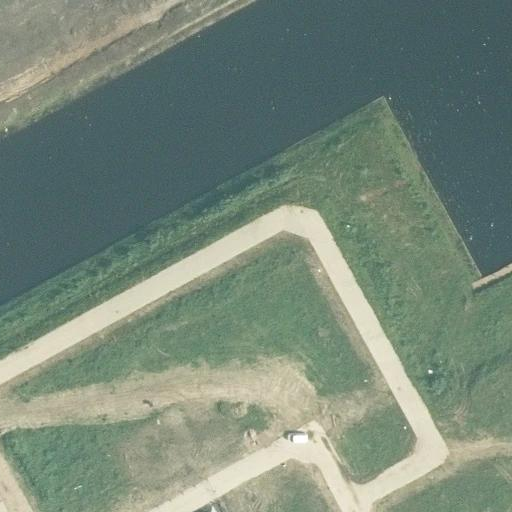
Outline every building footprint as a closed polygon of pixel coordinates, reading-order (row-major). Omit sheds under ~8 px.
[(88,0),(79,0),(68,6),(85,38),(104,28),(88,0)] [(113,0),(88,0),(104,28),(123,17),(113,0)] [(138,0),(113,0),(123,17),(142,7),(138,0)] [(47,13),(30,23),(48,55),(64,46),(47,13)] [(30,23),(14,31),(32,63),(48,55),(30,23)] [(14,31),(0,38),(0,42),(16,72),(32,63),(14,31)] [(0,42),(0,80),(16,72),(0,42)] [(294,239),(263,256),(284,293),(298,285),(307,280),(295,257),(302,253),(294,239)] [(219,277),(187,294),(207,332),(210,336),(231,325),(219,304),(231,298),(219,277)] [(282,307),(274,311),(286,333),(332,308),(331,306),(320,286),(303,295),(298,285),(284,293),(277,297),(282,307)] [(187,294),(166,305),(169,311),(182,335),(186,343),(207,332),(187,294)] [(251,301),(237,309),(241,317),(255,309),(251,301)] [(332,308),(286,333),(303,365),(324,354),(319,344),(344,331),(332,308)] [(134,323),(117,332),(133,361),(182,335),(169,311),(147,323),(137,328),(134,323)] [(97,343),(76,355),(94,388),(115,377),(97,343)] [(216,349),(203,356),(207,363),(220,356),(216,349)] [(324,354),(303,365),(309,376),(318,372),(330,395),(354,383),(357,389),(372,382),(355,350),(330,364),(324,354)] [(76,355),(56,365),(74,399),(94,388),(76,355)] [(56,365),(35,377),(53,411),(74,399),(56,365)] [(23,383),(2,395),(23,433),(24,432),(21,428),(42,417),(23,383)] [(261,386),(238,398),(260,438),(288,422),(279,405),(273,408),(261,386)] [(2,395),(0,395),(0,438),(3,444),(23,433),(2,395)] [(112,404),(105,408),(113,423),(120,419),(112,404)] [(105,408),(98,412),(106,426),(113,423),(105,408)] [(65,430),(58,434),(66,448),(73,445),(65,430)] [(58,434),(51,437),(59,452),(66,448),(58,434)] [(502,457),(491,463),(503,486),(511,481),(511,445),(499,452),(502,457)] [(81,449),(71,455),(82,476),(92,471),(81,449)] [(137,453),(114,466),(136,505),(159,493),(137,453)] [(18,455),(11,459),(16,468),(19,474),(26,470),(18,455)] [(488,458),(467,470),(485,503),(488,507),(508,496),(503,486),(491,463),(488,458)] [(11,459),(4,463),(12,478),(19,474),(16,468),(11,459)] [(467,470),(447,480),(464,511),(468,511),(485,503),(467,470)] [(307,473),(274,492),(284,511),(285,511),(318,494),(307,473)] [(464,511),(447,480),(426,492),(437,511),(464,511)] [(318,494),(285,511),(328,511),(324,505),(318,494)] [(396,508),(388,511),(424,511),(420,502),(408,508),(405,503),(396,508)]
